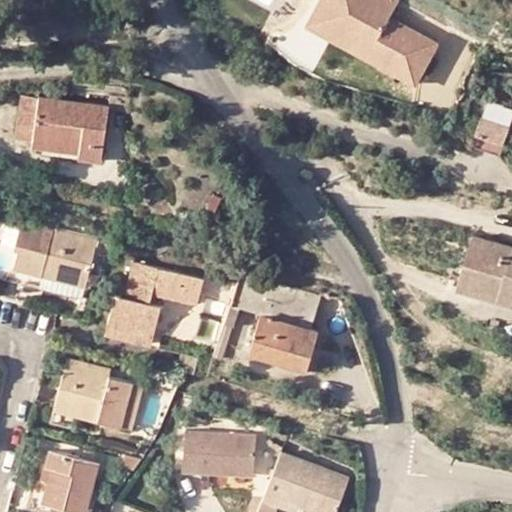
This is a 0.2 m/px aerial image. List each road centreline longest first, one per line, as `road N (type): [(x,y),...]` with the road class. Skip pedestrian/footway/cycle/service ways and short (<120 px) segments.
road 1 (unclassified): [(229,89),(372,287),(403,395),(399,468)]
road 2 (residential): [(0,74),(143,68),(229,89)]
road 3 (unknown): [(372,287),(407,310),(429,339),(511,379)]
